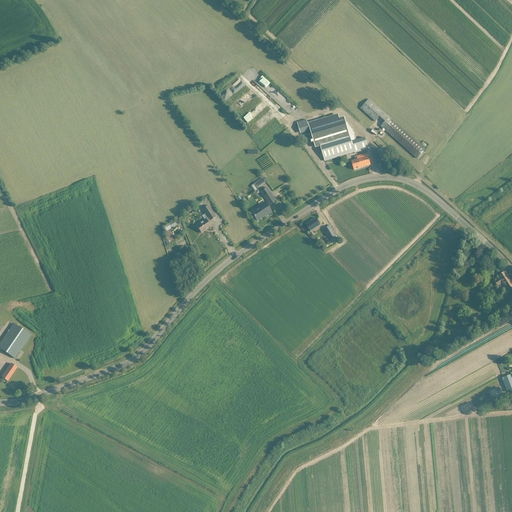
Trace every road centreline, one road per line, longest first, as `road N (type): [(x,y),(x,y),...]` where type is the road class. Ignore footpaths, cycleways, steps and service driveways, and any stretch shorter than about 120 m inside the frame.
road 1 (tertiary): [(511,269),(415,183),(362,179),(324,196),(202,281),(130,361),(0,403)]
road 2 (track): [(463,222),(428,333),(409,356),(415,364),(350,426),(292,462),(254,511)]
